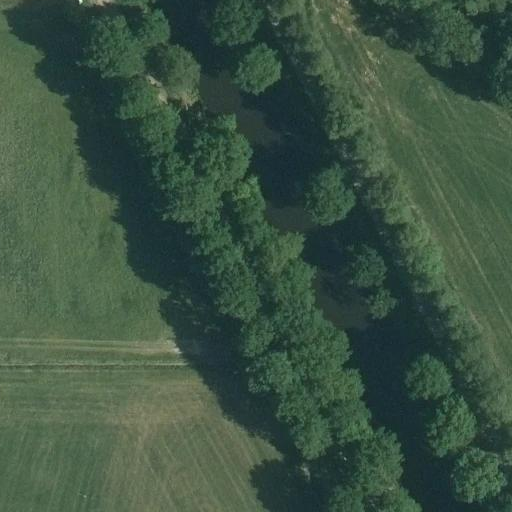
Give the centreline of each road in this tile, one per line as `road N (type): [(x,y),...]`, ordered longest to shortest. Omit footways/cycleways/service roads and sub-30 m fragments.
road 1 (track): [(101,0),(228,220),(377,511)]
road 2 (unclassified): [(511,478),(263,0)]
